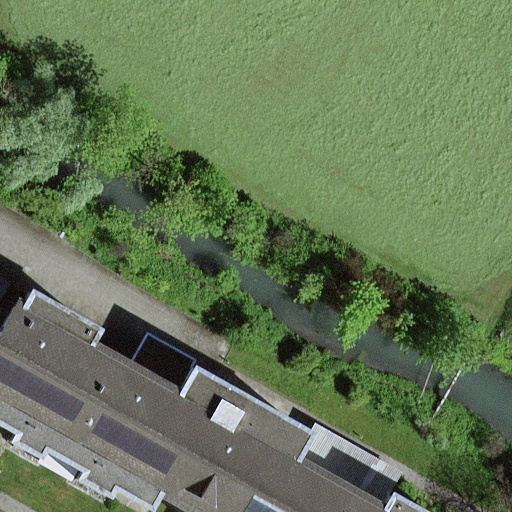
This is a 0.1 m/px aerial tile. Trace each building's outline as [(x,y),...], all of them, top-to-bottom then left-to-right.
[(0,310),(0,300),(9,284),(0,278),(0,330),(9,315),(0,310)] [(413,511),(387,497),(378,511),(374,511),(290,465),(307,436),(190,370),(164,355),(147,384),(125,371),(85,349),(94,332),(28,294),(18,311),(13,308),(9,315),(0,330),(0,403),(24,416),(14,434),(9,443),(36,458),(41,449),(51,432),(91,454),(81,472),(76,481),(105,497),(110,488),(120,471),(155,491),(192,511),(413,511)] [(190,370),(194,361),(146,334),(125,371),(147,384),(164,355),(190,370)] [(0,425),(14,434),(24,416),(0,403),(0,425)] [(81,472),(91,454),(51,432),(41,449),(81,472)] [(378,511),(387,497),(394,485),(307,436),(290,465),(374,511),(378,511)] [(145,508),(155,491),(120,471),(110,488),(145,508)]
